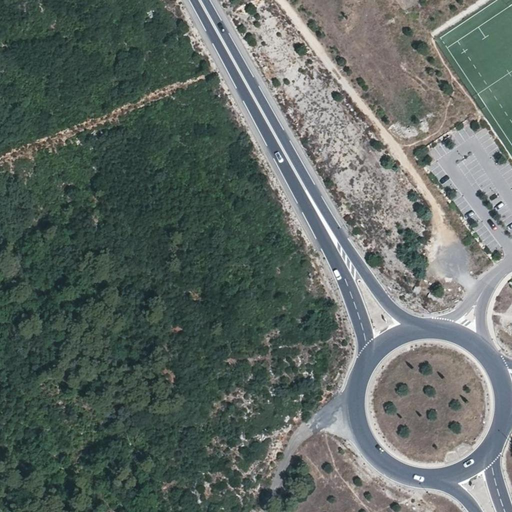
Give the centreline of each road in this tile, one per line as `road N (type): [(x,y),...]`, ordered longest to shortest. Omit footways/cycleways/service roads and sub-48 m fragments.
road 1 (track): [(511,316),(449,275),(437,251),(433,198),(284,0)]
road 2 (primary): [(325,223),(202,0)]
road 3 (primary): [(372,356),(357,387),(362,435),(393,470),(439,479)]
road 4 (primary): [(422,329),(393,308),(325,223)]
road 5 (primary): [(325,223),(372,356)]
